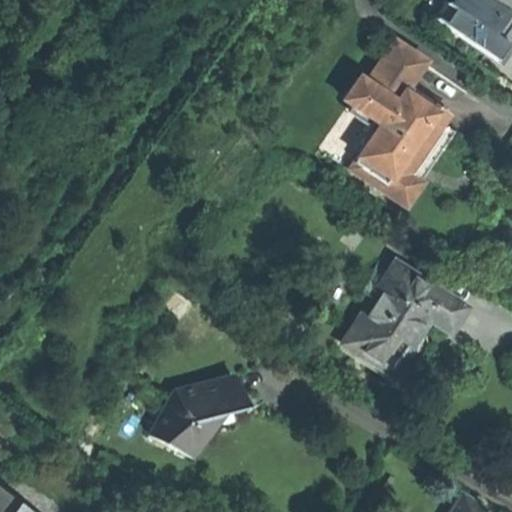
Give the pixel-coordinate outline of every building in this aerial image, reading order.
[(510,48),(511,44),(511,4),(506,0),(439,0),(443,3),(432,19),(498,64),(510,48)] [(421,61),(391,41),(368,74),(348,104),(370,119),(372,117),(377,120),(350,161),(388,187),(399,170),(410,176),(439,133),(433,129),(437,122),(444,113),(400,83),(416,59),(420,62),(421,61)] [(407,80),(420,62),(416,59),(400,83),(444,113),(447,107),(407,80)] [(340,98),(348,104),(368,74),(360,69),(340,98)] [(451,131),(437,122),(433,129),(439,133),(410,176),(399,170),(388,187),(350,161),(345,168),(400,206),(451,131)] [(460,306),(392,262),(340,343),(384,372),(406,338),(421,315),(445,331),(460,306)] [(171,392),(148,435),(190,458),(205,431),(202,429),(205,425),(208,426),(209,425),(206,423),(215,406),(225,403),(226,406),(230,409),(241,406),(240,404),(239,405),(235,389),(231,376),(171,392)] [(28,511),(0,490),(0,511),(28,511)] [(460,495),(449,511),(487,511),(484,509),(460,495)]
